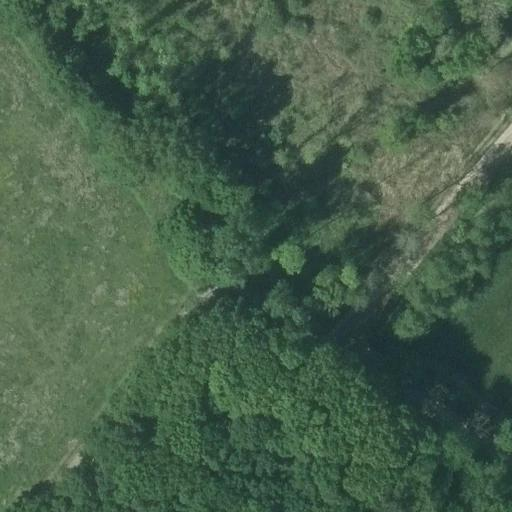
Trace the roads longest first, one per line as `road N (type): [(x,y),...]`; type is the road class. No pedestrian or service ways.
road 1 (track): [(151,511),(322,406),(367,366)]
road 2 (track): [(349,336),(511,150)]
road 3 (track): [(349,336),(367,366),(511,464)]
